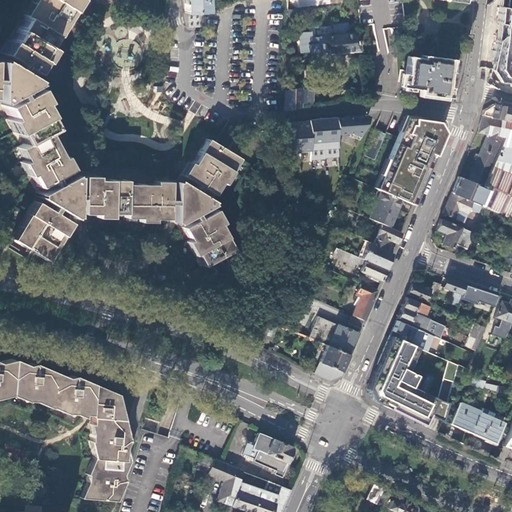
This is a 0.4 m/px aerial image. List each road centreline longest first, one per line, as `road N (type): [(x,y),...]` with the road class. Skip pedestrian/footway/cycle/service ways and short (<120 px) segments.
road 1 (residential): [(466,116),(389,106),(237,120),(183,89),(186,34),(173,0)]
road 2 (secondary): [(345,403),(110,306),(0,284)]
road 3 (secondary): [(0,322),(150,362),(327,443)]
road 4 (secondary): [(511,480),(345,403)]
road 5 (tertiary): [(345,403),(410,252)]
road 6 (secondary): [(327,443),(476,511)]
road 7 (tertiary): [(410,252),(466,116)]
